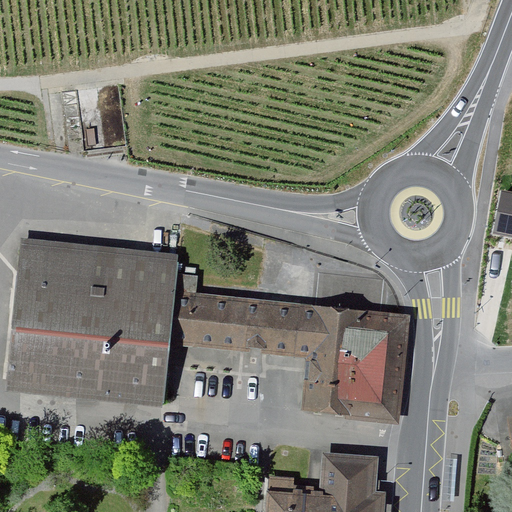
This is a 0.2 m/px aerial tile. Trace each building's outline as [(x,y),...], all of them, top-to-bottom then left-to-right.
[(511,188),(503,186),(494,229),(511,233),(511,188)] [(168,338),(173,284),(177,247),(23,232),(9,380),(163,394),(168,338)] [(400,306),(173,284),(168,338),(312,352),(307,406),(389,414),(400,306)] [(319,482),(268,478),(264,511),(380,511),(383,486),(372,485),(374,455),(322,450),(319,482)] [(454,499),(457,458),(446,458),(444,498),(454,499)]
